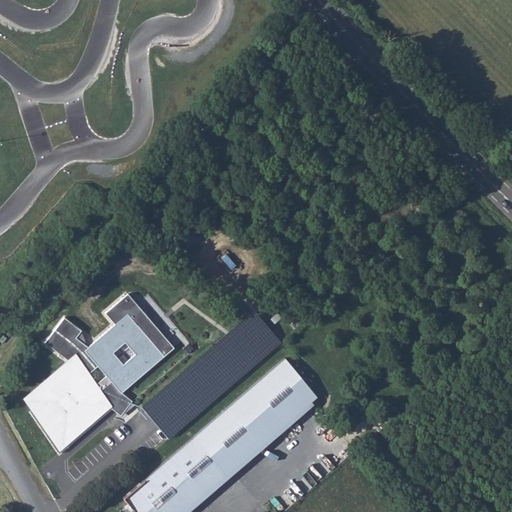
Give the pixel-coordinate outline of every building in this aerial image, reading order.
[(103,311),(114,323),(125,314),(162,357),(176,349),(127,293),(103,311)] [(87,346),(82,350),(95,366),(104,376),(119,394),(162,357),(125,314),(114,323),(87,346)] [(43,341),(67,360),(74,354),(88,373),(95,366),(82,350),(87,346),(76,337),(81,330),(64,315),(43,341)] [(67,360),(23,396),(59,450),(110,406),(96,384),(88,373),(74,354),(67,360)] [(283,358),(121,500),(131,511),(183,511),(314,396),(283,358)] [(131,401),(119,394),(104,376),(96,384),(110,406),(120,415),(131,401)]
